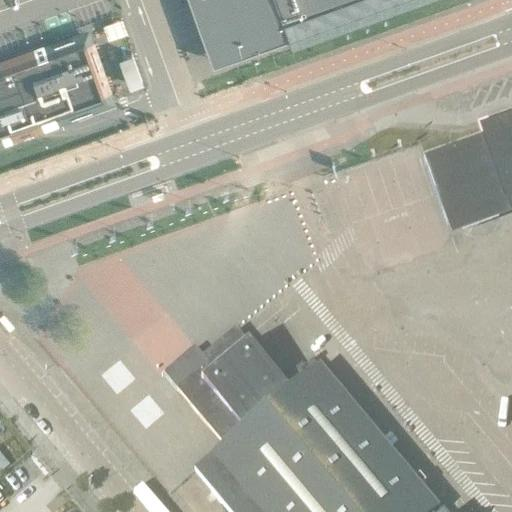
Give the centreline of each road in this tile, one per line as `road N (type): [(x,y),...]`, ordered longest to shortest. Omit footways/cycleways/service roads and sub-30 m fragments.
road 1 (secondary): [(511,18),(0,202)]
road 2 (secondary): [(0,231),(511,47)]
road 3 (unclassified): [(135,511),(0,348)]
